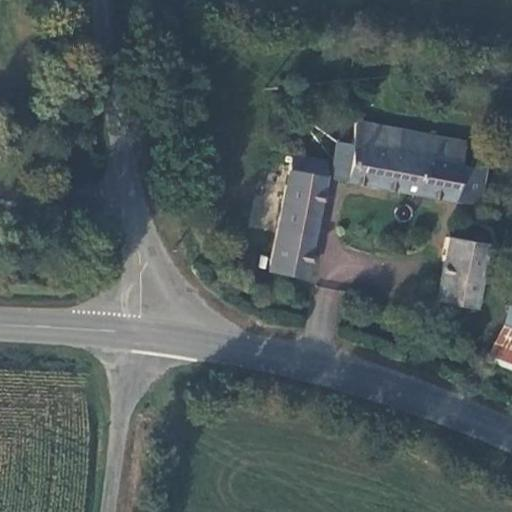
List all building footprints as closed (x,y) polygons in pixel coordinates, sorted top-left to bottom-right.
[(464,139),(355,121),(352,144),(339,141),(333,177),(481,202),(487,167),(460,162),(464,139)] [(294,155),(272,269),(307,275),(328,162),(294,155)] [(500,169),(511,173),(511,163),(504,161),(500,169)] [(485,244),(446,237),(434,301),(472,308),(485,244)] [(511,306),(509,305),(495,340),(511,347),(511,306)]
